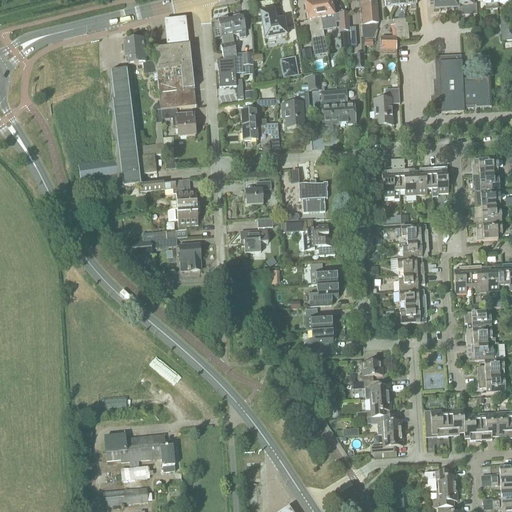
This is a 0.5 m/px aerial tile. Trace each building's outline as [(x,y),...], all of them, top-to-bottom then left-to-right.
[(322,2),(317,3),(320,19),(322,32),(329,30),(327,18),(333,17),(330,0),(329,1),(322,2)] [(359,0),(363,41),(373,40),(378,25),(375,0),(359,0)] [(384,0),(385,8),(396,7),(395,0),(384,0)] [(432,0),(433,3),(430,3),(430,7),(433,7),(434,12),(458,10),(459,17),(468,17),(468,16),(476,16),(476,5),(473,6),(473,3),(483,2),(482,0),(432,0)] [(510,0),(484,0),(486,12),(498,11),(497,5),(511,4),(510,0)] [(306,4),(304,5),(313,52),(320,51),(321,56),(326,54),(322,32),(320,19),(317,3),(312,4),(306,4)] [(273,11),(260,14),(263,31),(265,40),(270,39),(286,36),(283,20),(275,22),(273,11)] [(339,32),(349,31),(348,14),(338,15),(339,32)] [(242,17),(230,19),(233,36),(239,35),(239,37),(245,36),(245,34),(242,17)] [(501,41),(511,40),(511,17),(500,19),(501,41)] [(168,50),(153,51),(155,63),(156,74),(156,75),(159,105),(160,111),(177,110),(196,108),(189,47),(185,19),(164,22),(168,50)] [(230,19),(218,22),(222,38),(220,39),(221,47),(219,47),(223,61),(224,61),(224,62),(234,60),(237,59),(233,37),(233,36),(230,19)] [(395,40),(406,39),(405,20),(394,21),(395,40)] [(380,51),(395,50),(395,39),(392,39),(380,39),(380,51)] [(142,41),(123,44),(125,59),(128,58),(129,66),(142,65),(144,76),(156,75),(156,74),(155,63),(145,64),(142,41)] [(301,61),(310,59),(308,50),(300,51),(301,61)] [(254,76),(254,71),(253,60),(252,53),(242,53),(244,76),(254,76)] [(354,68),(362,68),(361,55),(353,55),(354,68)] [(462,79),(460,57),(434,58),(435,81),(433,81),(433,97),(430,97),(431,105),(434,105),(434,112),(441,111),(441,114),(463,113),(463,110),(475,110),(491,108),(489,78),(462,79)] [(294,59),(280,62),(284,79),(298,77),(294,59)] [(223,61),(217,62),(218,73),(219,75),(219,89),(236,88),(236,82),(235,75),(234,60),(224,62),(224,61),(223,61)] [(141,159),(140,149),(130,72),(122,73),(121,71),(120,70),(116,71),(115,72),(115,74),(106,75),(109,105),(107,105),(113,163),(79,168),(82,195),(140,187),(144,186),(142,176),(156,174),(154,158),(141,159)] [(307,91),(307,93),(320,92),(319,77),(306,78),(307,85),(307,91)] [(374,129),(393,128),(392,105),(399,104),(399,90),(385,91),(385,101),(373,101),(374,129)] [(319,93),(322,127),(338,126),(336,92),(319,93)] [(355,125),(353,104),(345,105),(344,92),(336,92),(338,126),(355,125)] [(309,119),(307,93),(295,94),(296,105),(280,106),(281,131),(303,129),(303,119),(309,119)] [(177,110),(160,111),(161,120),(172,118),(173,126),(177,126),(178,139),(195,138),(194,115),(178,116),(177,110)] [(241,128),(266,127),(266,121),(256,122),(256,112),(240,113),(241,128)] [(257,133),(271,133),(271,126),(266,127),(241,128),(242,144),(258,143),(257,133)] [(163,146),(140,149),(141,159),(154,158),(164,156),(163,146)] [(474,166),(471,167),(472,177),(493,176),(498,176),(498,171),(497,160),(473,161),(474,166)] [(190,168),(192,176),(198,174),(197,167),(190,168)] [(430,170),(431,191),(437,191),(437,196),(448,195),(447,176),(442,176),(441,169),(430,170)] [(427,191),(431,191),(430,170),(419,170),(419,177),(415,178),(416,197),(427,196),(427,191)] [(416,197),(415,178),(410,178),(409,171),(398,172),(399,193),(404,193),(405,197),(416,197)] [(394,193),(399,193),(398,172),(387,172),(387,179),(382,180),(383,199),(394,198),(394,193)] [(493,176),(472,177),(472,188),(473,188),(474,194),(480,193),(499,192),(499,181),(498,176),(493,176)] [(177,212),(197,210),(196,193),(184,194),(184,190),(183,190),(182,182),(172,183),(173,190),(173,195),(176,194),(177,212)] [(141,194),(163,191),(173,190),(172,183),(162,184),(144,186),(140,187),(140,190),(141,194)] [(246,207),(262,206),(261,191),(271,191),(270,183),(256,184),(257,191),(245,192),(246,207)] [(325,213),(324,200),(327,200),(326,189),(327,189),(327,184),(323,185),(323,186),(298,187),(299,202),(302,202),(302,215),(325,213)] [(474,199),(473,199),(474,210),(496,209),(500,208),(500,203),(499,192),(480,193),(474,194),(474,199)] [(496,209),(474,210),(474,220),(475,220),(476,226),(501,224),(501,213),(500,208),(496,209)] [(197,210),(177,212),(178,233),(187,232),(187,228),(198,227),(197,210)] [(258,229),(272,228),(271,220),(258,221),(258,229)] [(318,250),(319,257),(335,256),(334,243),(326,243),(325,237),(328,236),(328,227),(312,228),(312,221),(280,223),(281,233),(303,232),(304,253),(314,252),(314,250),(318,250)] [(476,231),(475,231),(476,240),(476,242),(481,242),(483,242),(498,241),(497,240),(497,236),(502,235),(501,224),(476,226),(476,231)] [(406,244),(428,243),(427,231),(420,232),(420,226),(400,228),(401,239),(406,239),(406,244)] [(267,245),(267,240),(266,233),(239,234),(240,245),(243,244),(244,255),(260,254),(260,245),(267,245)] [(131,258),(150,256),(150,250),(175,248),(174,241),(160,242),(130,245),(131,258)] [(403,260),(416,260),(422,260),(421,254),(429,254),(428,243),(406,244),(406,249),(402,250),(403,260)] [(181,274),(201,273),(199,246),(179,247),(181,274)] [(272,260),(266,264),(269,269),(276,265),(272,260)] [(402,277),(424,276),(423,264),(416,265),(416,260),(403,260),(396,261),(397,272),(402,272),(402,277)] [(316,287),(336,285),(336,271),(322,272),(322,265),(309,266),(310,273),(315,273),(316,287)] [(511,265),(502,266),(503,288),(508,288),(508,292),(511,291),(511,265)] [(498,288),(503,288),(502,266),(491,267),(491,274),(486,274),(487,293),(498,292),(498,288)] [(487,293),(486,274),(481,274),(481,267),(469,268),(470,290),(476,289),(476,294),(487,293)] [(465,290),(470,290),(469,268),(458,268),(459,276),(453,276),(454,295),(466,295),(465,290)] [(268,286),(277,286),(276,272),(268,272),(268,286)] [(398,293),(418,292),(417,287),(425,286),(424,276),(402,277),(402,282),(398,283),(398,293)] [(336,285),(316,287),(317,297),(311,297),(312,308),(324,307),(324,300),(337,299),(336,285)] [(404,309),(426,308),(425,297),(418,297),(418,292),(398,293),(399,304),(404,304),(404,309)] [(502,301),(488,302),(488,309),(503,308),(502,301)] [(426,308),(404,309),(405,314),(400,314),(401,326),(420,325),(419,319),(427,318),(426,308)] [(316,310),(304,311),(306,332),(312,332),(336,330),(335,319),(331,319),(331,317),(317,318),(316,310)] [(472,331),(491,329),(490,318),(486,318),(485,313),(463,315),(464,326),(471,325),(472,331)] [(465,347),(487,346),(487,341),(492,340),(491,329),(472,331),(472,336),(465,337),(465,347)] [(308,342),(301,350),(305,355),(324,354),(323,345),(336,344),(336,330),(312,332),(312,341),(308,342)] [(493,362),(493,361),(492,351),(487,351),(487,346),(465,347),(466,358),(474,358),(474,363),(484,363),(484,362),(493,362)] [(478,379),(499,377),(504,377),(503,361),(493,361),(493,362),(484,362),(484,363),(484,367),(477,368),(478,379)] [(363,383),(373,382),(373,377),(382,376),(381,364),(361,365),(362,378),(357,378),(357,383),(363,383)] [(499,377),(478,379),(478,390),(485,389),(486,395),(505,394),(504,382),(500,383),(499,377)] [(369,401),(390,400),(389,387),(379,388),(378,382),(373,382),(363,383),(364,389),(368,388),(369,401)] [(370,419),(386,418),(388,418),(388,412),(390,412),(390,400),(369,401),(370,417),(370,419)] [(463,417),(463,411),(452,411),(452,416),(447,416),(448,438),(459,437),(458,430),(463,430),(464,430),(463,417)] [(448,438),(447,416),(442,417),(441,412),(424,413),(425,429),(431,429),(432,436),(437,436),(437,439),(448,438)] [(511,440),(511,427),(511,418),(506,418),(506,414),(495,415),(496,434),(502,433),(502,441),(511,440)] [(491,434),(496,434),(495,415),(484,415),(484,420),(479,420),(481,442),(491,441),(491,434)] [(481,442),(479,420),(474,421),(474,416),(463,417),(464,430),(463,430),(464,436),(469,436),(470,443),(481,442)] [(381,436),(402,435),(402,423),(386,424),(386,418),(370,419),(370,422),(375,425),(381,425),(381,436)] [(75,436),(76,450),(89,450),(88,435),(75,436)] [(402,435),(381,436),(382,447),(370,448),(371,455),(393,454),(393,448),(403,448),(402,435)] [(125,436),(104,438),(106,454),(107,463),(120,461),(121,464),(129,463),(129,468),(139,468),(138,462),(161,460),(162,475),(174,473),(172,447),(165,448),(164,437),(125,441),(125,436)] [(491,482),(511,480),(511,468),(498,470),(499,477),(491,477),(491,482)] [(115,483),(148,480),(147,470),(115,473),(115,483)] [(436,492),(456,491),(456,478),(454,479),(454,473),(435,474),(436,492)] [(500,494),(511,493),(511,480),(491,482),(491,487),(499,487),(500,494)] [(105,508),(148,504),(146,490),(103,494),(105,508)] [(456,491),(436,492),(437,504),(433,504),(433,510),(437,510),(451,509),(451,503),(457,503),(456,491)] [(493,507),(511,505),(511,493),(500,494),(500,501),(492,501),(493,507)] [(402,496),(393,497),(393,511),(403,510),(402,496)]
